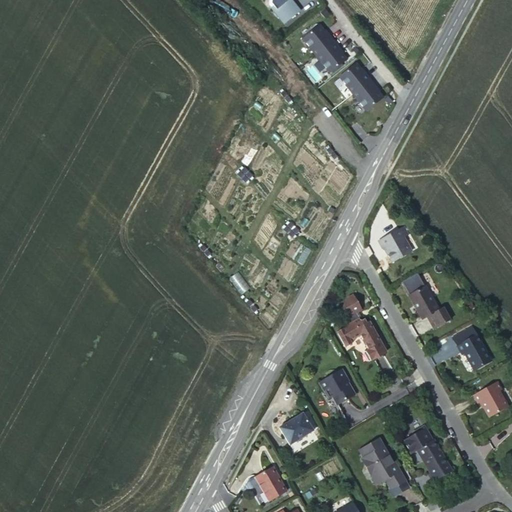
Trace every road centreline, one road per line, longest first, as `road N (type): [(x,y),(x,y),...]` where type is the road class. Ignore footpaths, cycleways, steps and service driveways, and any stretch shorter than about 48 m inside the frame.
road 1 (residential): [(343,235),(491,488)]
road 2 (tertiary): [(343,235),(201,490)]
road 3 (tertiary): [(467,0),(343,235)]
